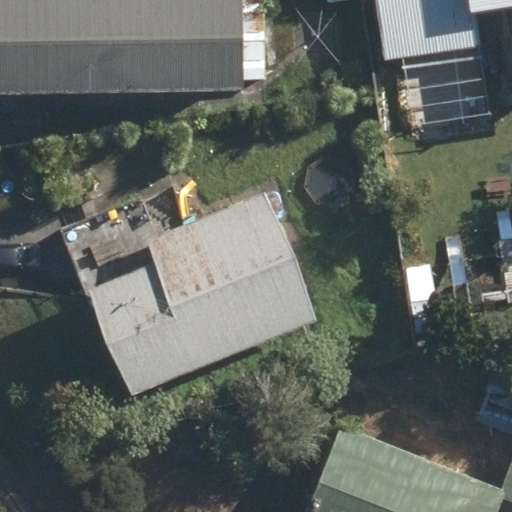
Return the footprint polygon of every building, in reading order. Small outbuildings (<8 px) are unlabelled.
[(0,0),(0,86),(245,83),(243,0),(0,0)] [(504,0),(510,0),(511,11),(511,0),(376,0),(385,56),(491,39),(485,3),(504,0)] [(91,285),(132,388),(315,314),(265,189),(147,236),(157,259),(91,285)] [(464,265),(469,293),(503,287),(499,259),(464,265)] [(496,511),(502,498),(511,501),(511,460),(501,487),(342,421),(304,511),(496,511)]
